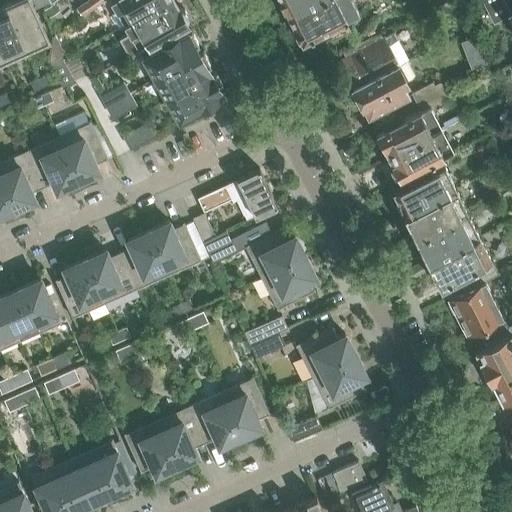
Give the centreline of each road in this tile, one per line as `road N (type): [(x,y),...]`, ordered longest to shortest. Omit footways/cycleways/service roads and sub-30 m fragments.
road 1 (residential): [(0,254),(282,128)]
road 2 (residential): [(424,399),(282,128)]
road 3 (residential): [(176,511),(424,399)]
road 4 (residential): [(282,128),(216,0)]
road 5 (residential): [(487,511),(424,399)]
